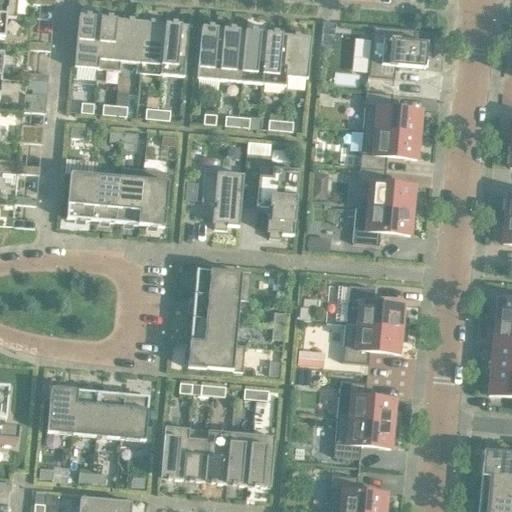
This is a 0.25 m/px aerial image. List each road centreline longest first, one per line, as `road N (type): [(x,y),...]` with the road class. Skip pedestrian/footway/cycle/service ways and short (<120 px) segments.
road 1 (unclassified): [(439,420),(477,0)]
road 2 (residential): [(44,265),(65,0)]
road 3 (residential): [(17,511),(19,489),(31,474),(43,343)]
road 4 (residential): [(132,271),(167,251),(290,262)]
road 5 (residential): [(43,343),(124,352),(132,271)]
